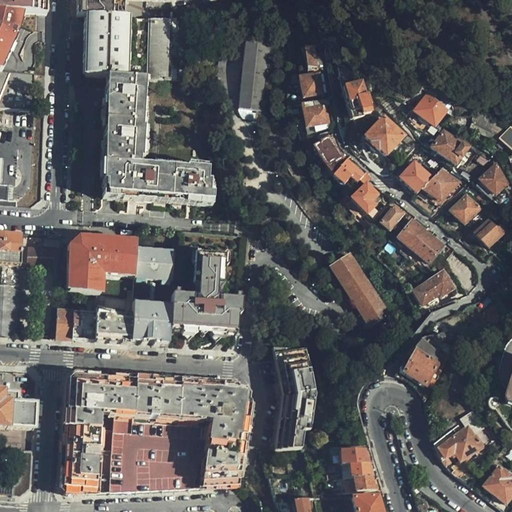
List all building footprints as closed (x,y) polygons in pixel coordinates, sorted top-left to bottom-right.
[(0,0),(0,14),(23,15),(47,16),(48,0),(0,0)] [(170,4),(169,0),(78,0),(78,6),(78,17),(85,18),(88,18),(123,19),(124,2),(170,4)] [(0,14),(0,72),(0,73),(4,65),(8,55),(21,28),(20,27),(18,26),(21,20),(23,15),(0,14)] [(123,19),(88,18),(87,77),(107,79),(126,80),(127,20),(123,19)] [(152,21),(149,81),(189,83),(191,39),(186,39),(187,22),(167,21),(153,21),(152,21)] [(245,33),(257,35),(257,26),(246,25),(245,33)] [(256,43),(257,35),(245,33),(238,117),(241,123),(252,124),(253,115),(259,115),(266,58),(273,59),(274,45),(256,43)] [(228,35),(218,34),(213,110),(223,111),(228,35)] [(303,57),(305,69),(315,70),(313,57),(303,57)] [(0,73),(0,72),(0,111),(13,112),(36,113),(37,75),(27,74),(0,73)] [(321,96),(317,76),(297,81),(302,99),(321,96)] [(126,80),(107,79),(102,201),(108,201),(212,208),(213,197),(209,196),(210,183),(207,183),(207,171),(185,169),(185,171),(150,169),(150,171),(142,171),(139,167),(139,160),(141,160),(142,129),(140,129),(142,80),(126,80)] [(369,108),(366,97),(363,98),(359,85),(342,90),(346,102),(345,103),(352,123),(360,120),(360,118),(369,115),(367,108),(369,108)] [(432,129),(449,107),(430,93),(413,114),(432,129)] [(309,104),(299,107),(303,130),(313,128),(315,134),(326,130),(322,108),(310,110),(309,104)] [(477,115),(471,116),(472,122),(469,130),(495,141),(509,126),(491,118),(490,118),(489,117),(488,119),(477,115)] [(383,159),(401,139),(381,121),(363,140),(383,159)] [(511,130),(509,128),(498,140),(511,152),(511,130)] [(465,150),(441,134),(430,152),(453,166),(465,150)] [(312,148),(331,178),(343,164),(326,139),(312,148)] [(343,164),(331,178),(342,187),(349,180),(354,185),(357,181),(361,178),(344,163),(343,164)] [(398,186),(413,199),(420,191),(430,181),(412,165),(402,177),(399,174),(395,178),(400,182),(398,186)] [(506,186),(495,168),(481,183),(496,198),(506,186)] [(455,185),(438,172),(430,181),(420,191),(437,204),(455,185)] [(364,174),(361,178),(357,181),(362,188),(349,202),(363,216),(378,203),(364,187),(369,182),(364,174)] [(0,206),(16,208),(16,201),(8,201),(9,196),(9,187),(2,187),(0,186),(0,206)] [(464,227),(479,211),(466,198),(451,214),(464,227)] [(388,232),(401,216),(392,209),(379,225),(388,232)] [(441,248),(410,224),(396,241),(408,250),(404,256),(413,264),(418,258),(428,265),(441,248)] [(496,232),(486,224),(474,237),(486,253),(508,233),(501,225),(496,232)] [(82,236),(122,239),(123,235),(81,232),(69,243),(66,288),(69,288),(73,244),(82,236)] [(133,293),(137,245),(137,240),(122,239),(82,236),(73,244),(69,288),(133,293)] [(0,287),(18,288),(21,238),(0,237),(0,287)] [(170,298),(174,249),(137,245),(133,293),(133,303),(130,342),(167,344),(168,337),(170,298)] [(52,266),(53,253),(29,251),(28,264),(52,266)] [(188,299),(170,298),(168,337),(183,338),(184,334),(193,334),(193,339),(213,340),(213,335),(222,336),(222,340),(236,341),(236,330),(236,321),(239,317),(240,302),(220,301),(220,294),(222,258),(191,256),(188,299)] [(387,316),(348,257),(329,270),(368,328),(387,316)] [(452,291),(441,274),(411,294),(420,308),(435,297),(438,300),(452,291)] [(0,337),(16,338),(18,288),(0,287),(0,337)] [(129,345),(130,342),(133,303),(95,298),(95,316),(94,343),(129,345)] [(56,341),(71,341),(72,314),(57,313),(56,341)] [(71,341),(94,343),(95,316),(72,314),(71,341)] [(393,378),(396,380),(397,380),(403,382),(407,385),(412,391),(418,396),(423,388),(425,389),(442,361),(425,349),(427,346),(430,347),(434,343),(431,339),(429,340),(428,339),(421,341),(414,349),(400,367),(393,378)] [(280,398),(272,454),(299,452),(302,434),(308,434),(313,399),(304,351),(271,348),(280,398)] [(249,403),(235,385),(74,376),(67,383),(60,488),(69,497),(107,495),(199,490),(237,488),(240,467),(249,403)] [(0,429),(33,432),(35,408),(18,407),(3,406),(3,395),(0,394),(0,429)] [(3,406),(18,407),(18,396),(3,395),(3,406)] [(459,431),(435,448),(437,454),(443,465),(449,472),(481,450),(474,439),(483,432),(473,416),(462,424),(467,432),(462,435),(459,431)] [(341,468),(348,467),(367,465),(366,453),(361,453),(340,454),(341,468)] [(30,491),(32,455),(23,454),(20,483),(19,486),(18,487),(14,489),(13,498),(20,498),(30,491)] [(350,481),(353,480),(370,479),(370,473),(368,473),(367,465),(348,467),(350,481)] [(494,497),(489,504),(499,511),(502,511),(511,499),(511,483),(509,481),(511,479),(498,469),(484,489),(494,497)] [(370,479),(353,480),(353,488),(346,489),(347,495),(375,493),(374,487),(371,487),(370,479)] [(380,511),(377,499),(351,501),(354,511),(380,511)] [(307,511),(305,501),(294,503),(295,511),(307,511)]
